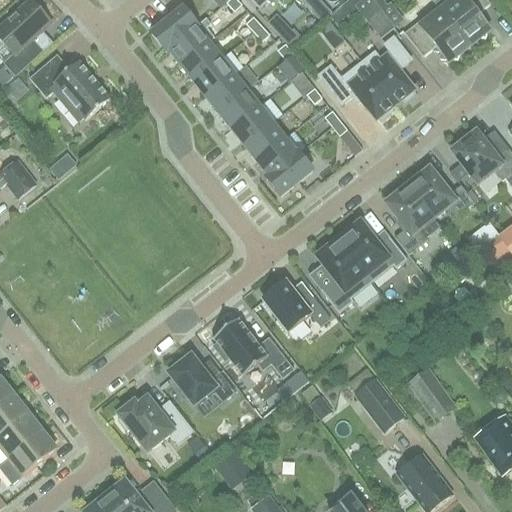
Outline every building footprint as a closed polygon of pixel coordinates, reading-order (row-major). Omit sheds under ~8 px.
[(237,0),(232,0),(228,4),(236,13),(243,7),(237,0)] [(250,0),(259,10),(269,0),(250,0)] [(364,0),(355,8),(381,41),(395,30),(388,22),(381,12),(373,2),(371,0),(364,0)] [(485,0),(442,0),(435,5),(470,49),(470,47),(479,40),(486,41),(487,34),(490,32),(487,29),(488,22),(481,22),(481,21),(481,16),(480,14),(490,6),(485,0)] [(32,42),(50,24),(30,2),(0,30),(0,41),(14,57),(4,65),(15,77),(42,53),(32,42)] [(320,3),(312,11),(319,19),(327,11),(320,3)] [(388,22),(398,14),(390,5),(381,12),(388,22)] [(470,49),(435,5),(435,6),(437,9),(404,35),(423,59),(432,51),(433,52),(440,53),(440,54),(439,60),(446,61),(448,64),(452,62),(458,63),(459,56),(468,49),(470,49)] [(337,25),(348,16),(342,8),(331,17),(337,25)] [(197,27),(184,10),(152,36),(159,45),(162,43),(167,50),(197,27)] [(261,30),(254,20),(246,27),(253,36),(261,30)] [(319,32),(324,37),(334,29),(330,23),(319,32)] [(276,34),(283,42),(292,33),(285,25),(276,34)] [(198,29),(197,27),(167,50),(180,67),(208,44),(197,30),(198,29)] [(261,30),(253,36),(261,46),(269,39),(261,30)] [(375,54),(362,64),(395,106),(402,101),(404,104),(415,96),(412,93),(414,91),(399,71),(411,62),(394,39),(384,46),(390,54),(380,61),(375,54)] [(221,61),(208,44),(180,67),(193,83),(221,61)] [(281,50),(277,53),(281,58),(284,62),(288,59),(292,57),(288,52),(285,47),(281,50)] [(281,65),(278,68),(284,75),(290,83),(296,79),(301,75),(304,72),(298,64),(292,57),(288,59),(284,62),(281,65)] [(110,101),(79,63),(63,77),(60,74),(61,73),(52,61),(29,80),(46,100),(58,90),(85,122),(110,101)] [(234,77),(221,61),(193,83),(206,99),(234,77)] [(395,106),(362,64),(341,81),(331,68),(318,78),(341,107),(352,98),(357,105),(361,102),(376,121),(378,119),(381,123),(391,114),(389,111),(395,106)] [(315,91),(301,75),(296,79),(290,83),(303,100),(304,99),(312,93),(315,91)] [(247,93),(234,77),(206,99),(219,115),(247,93)] [(16,100),(26,91),(18,82),(8,90),(16,100)] [(260,109),(247,93),(219,115),(232,132),(260,109)] [(320,103),(312,93),(304,99),(312,109),(320,103)] [(273,126),(260,109),(232,132),(245,148),(273,126)] [(337,125),(330,116),(322,122),(329,132),(337,125)] [(337,125),(329,132),(337,141),(345,135),(337,125)] [(273,126),(245,148),(258,164),(286,142),(273,126)] [(511,174),(511,155),(508,150),(496,159),(476,134),(468,140),(466,138),(451,149),(454,152),(452,153),(478,186),(494,173),(502,183),(511,174)] [(286,142),(258,164),(269,178),(266,180),(267,182),(299,156),(298,155),(297,156),(286,142)] [(57,158),(67,171),(85,157),(75,145),(57,158)] [(299,156),(267,182),(280,198),(312,173),(299,156)] [(0,189),(6,185),(18,200),(36,186),(18,163),(0,176),(0,177),(2,181),(0,182),(0,189)] [(254,194),(264,181),(247,168),(237,181),(254,194)] [(434,221),(435,220),(448,210),(456,219),(474,205),(461,187),(450,196),(430,171),(421,177),(419,175),(406,185),(434,221)] [(434,221),(406,185),(392,195),(394,198),(386,205),(406,231),(395,239),(408,257),(427,242),(426,240),(441,229),(435,220),(434,221)] [(343,238),(339,242),(377,290),(398,273),(400,276),(412,267),(389,239),(379,247),(361,225),(356,228),(354,225),(341,235),(343,238)] [(507,270),(511,266),(511,229),(487,248),(492,255),(495,253),(507,270)] [(377,290),(339,242),(335,246),(332,242),(319,252),(322,256),(317,259),(335,282),(321,293),(344,321),(359,309),(356,307),(377,290)] [(428,295),(439,286),(437,282),(425,291),(428,295)] [(274,293),(263,302),(275,318),(288,334),(299,325),(311,316),(298,299),(286,284),(274,293)] [(214,340),(213,341),(213,342),(215,342),(242,377),(241,378),(242,379),(243,378),(257,367),(262,373),(271,366),(282,381),(294,371),(269,339),(258,347),(256,345),(257,344),(256,343),(255,344),(250,337),(251,336),(250,335),(249,336),(239,323),(240,322),(239,321),(238,322),(214,340)] [(191,358),(169,375),(194,406),(215,389),(191,358)] [(458,410),(430,370),(407,385),(409,388),(405,390),(414,403),(418,400),(436,425),(458,410)] [(285,385),(293,395),(308,383),(300,373),(285,385)] [(0,408),(13,398),(0,380),(0,408)] [(385,436),(406,420),(376,382),(355,397),(385,436)] [(0,437),(27,416),(13,398),(0,408),(0,437)] [(332,413),(321,398),(309,407),(321,422),(332,413)] [(148,453),(171,435),(178,445),(193,433),(169,403),(158,412),(148,399),(138,407),(135,403),(118,416),(121,419),(118,421),(127,433),(130,431),(148,453)] [(27,416),(0,437),(0,447),(9,459),(41,434),(27,416)] [(511,426),(505,417),(474,439),(502,478),(511,470),(511,426)] [(0,466),(0,472),(12,487),(56,452),(41,434),(9,459),(0,466)] [(214,467),(228,485),(248,471),(234,452),(214,467)] [(422,457),(397,476),(424,511),(431,511),(452,496),(422,457)] [(109,494),(104,498),(115,511),(175,511),(153,484),(137,497),(125,481),(121,485),(118,482),(106,491),(109,494)] [(280,511),(269,497),(251,511),(280,511)] [(361,511),(351,497),(331,511),(361,511)] [(115,511),(104,498),(100,501),(97,498),(85,508),(88,511),(86,511),(115,511)]
